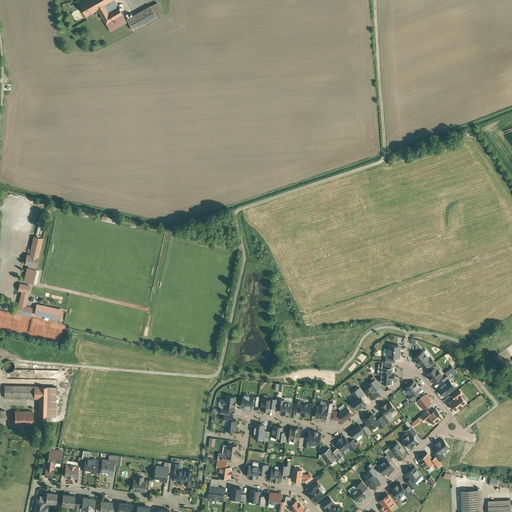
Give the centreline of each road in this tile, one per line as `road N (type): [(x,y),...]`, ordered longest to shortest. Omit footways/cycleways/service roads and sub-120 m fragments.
road 1 (track): [(0,351),(26,363),(216,374),(245,253),(234,212),(383,159),(373,0)]
road 2 (residential): [(315,511),(293,488),(243,479),(250,419),(340,428),(412,374),(448,417),(358,511)]
road 3 (residential): [(28,511),(36,484),(189,503)]
